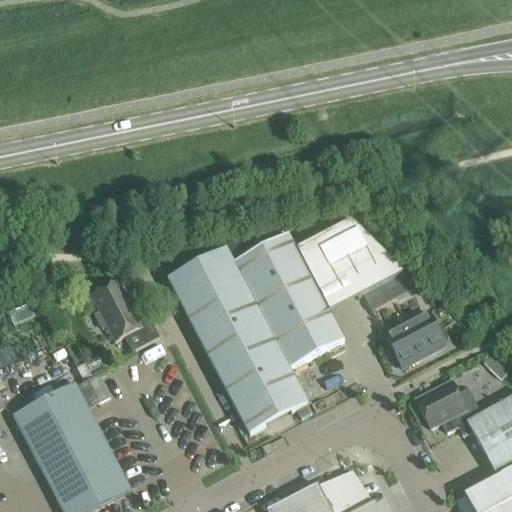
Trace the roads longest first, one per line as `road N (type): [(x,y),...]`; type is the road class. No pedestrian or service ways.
road 1 (secondary): [(0,158),(465,63)]
road 2 (unclassified): [(435,511),(381,410),(191,511)]
